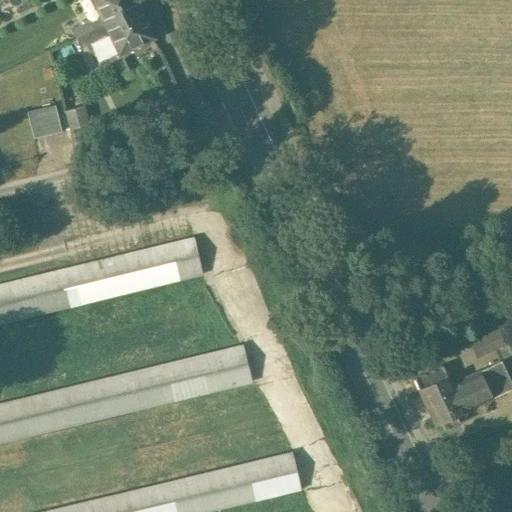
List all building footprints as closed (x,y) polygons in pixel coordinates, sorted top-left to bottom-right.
[(134,0),(93,0),(101,16),(105,23),(138,8),(134,0)] [(138,8),(105,23),(108,31),(119,52),(152,37),(138,8)] [(101,16),(72,30),(75,38),(105,23),(101,16)] [(105,23),(75,38),(79,45),(108,31),(105,23)] [(54,104),(40,108),(47,134),(61,131),(54,104)] [(40,108),(26,111),(33,137),(47,134),(40,108)] [(85,113),(66,118),(73,145),(92,140),(85,113)] [(360,229),(354,216),(340,223),(346,236),(360,229)] [(192,237),(0,284),(0,324),(201,275),(192,237)] [(511,322),(469,342),(476,357),(511,340),(511,322)] [(0,440),(251,381),(242,342),(0,399),(0,440)] [(511,388),(511,387),(500,361),(485,367),(478,370),(491,398),(511,388)] [(441,365),(412,378),(417,389),(446,375),(441,365)] [(478,370),(452,382),(449,374),(446,375),(417,389),(434,424),(443,420),(446,428),(459,422),(456,414),(491,398),(478,370)] [(198,511),(298,488),(290,451),(37,511),(198,511)]
